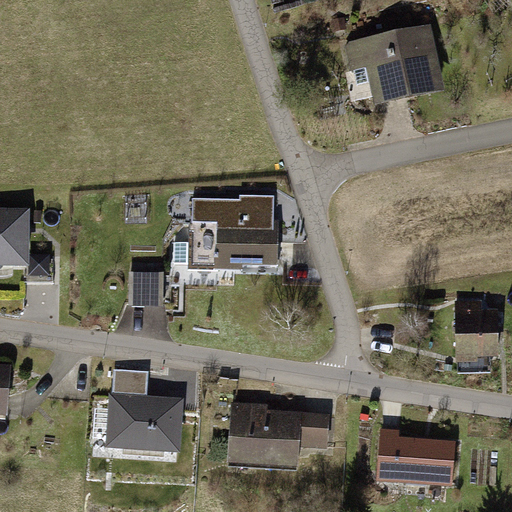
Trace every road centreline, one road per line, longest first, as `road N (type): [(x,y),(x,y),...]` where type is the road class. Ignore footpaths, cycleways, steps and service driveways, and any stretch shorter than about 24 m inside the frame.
road 1 (residential): [(351,381),(0,329)]
road 2 (residential): [(303,171),(348,335),(351,381)]
road 3 (residential): [(511,131),(303,171)]
road 4 (residential): [(245,0),(303,171)]
road 5 (residential): [(511,411),(351,381)]
